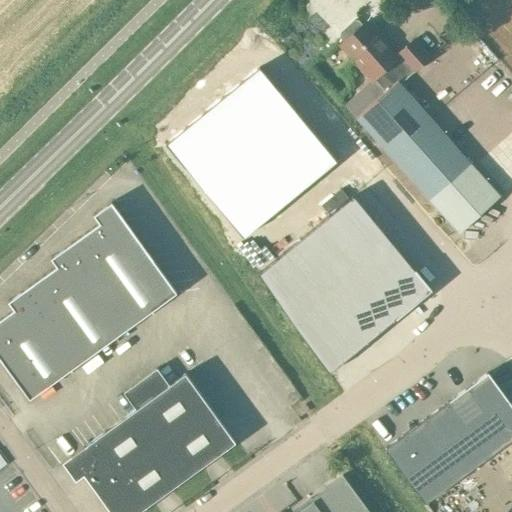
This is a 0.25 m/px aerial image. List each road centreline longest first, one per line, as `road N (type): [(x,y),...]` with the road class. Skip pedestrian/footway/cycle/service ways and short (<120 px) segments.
road 1 (unclassified): [(209,511),(478,311),(511,264)]
road 2 (secondary): [(0,208),(209,0)]
road 3 (unknown): [(373,176),(511,329)]
